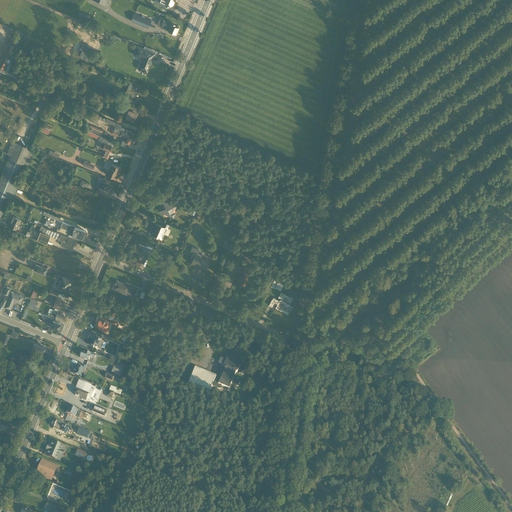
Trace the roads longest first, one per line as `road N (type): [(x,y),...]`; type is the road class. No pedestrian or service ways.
road 1 (track): [(290,353),(306,321),(360,27)]
road 2 (secondary): [(207,0),(100,258)]
road 3 (unclassified): [(100,258),(272,332),(328,379)]
road 4 (track): [(328,379),(414,382),(509,511)]
road 5 (track): [(32,426),(199,495),(198,511)]
road 6 (secondary): [(65,345),(0,503)]
road 7 (track): [(152,135),(0,69)]
